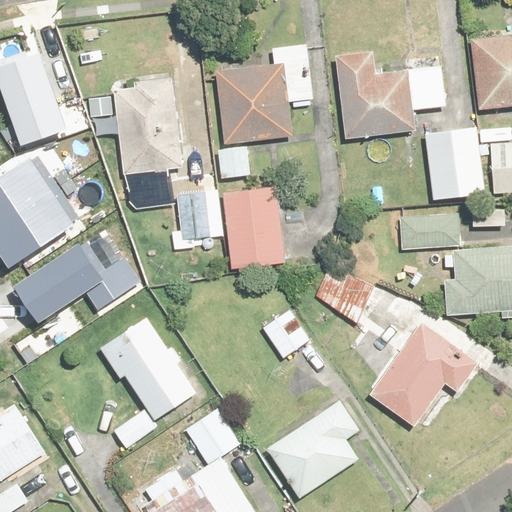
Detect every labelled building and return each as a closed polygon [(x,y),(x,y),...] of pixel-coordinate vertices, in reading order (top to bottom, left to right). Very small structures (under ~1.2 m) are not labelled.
[(511,32),(482,35),(488,112),(511,109),(511,32)] [(278,47),(279,66),(227,69),(231,143),(299,139),(297,102),(317,101),(313,45),(278,47)] [(447,67),(416,70),(377,74),(375,53),(344,56),(351,135),(422,129),(420,109),(451,106),(447,67)] [(181,81),(121,89),(132,175),(191,167),(181,81)] [(1,109),(0,108),(0,176),(1,180),(48,167),(52,181),(80,174),(75,157),(84,154),(64,83),(28,93),(34,111),(4,120),(1,109)] [(484,127),(433,134),(442,199),(493,192),(484,127)] [(511,147),(496,148),(499,194),(511,192),(511,147)] [(254,149),(226,150),(227,177),(255,176),(254,149)] [(284,190),(231,195),(237,266),(291,261),(284,190)] [(217,192),(184,194),(187,240),(220,238),(217,192)] [(461,216),(406,216),(406,248),(461,247),(461,216)] [(0,243),(10,237),(0,221),(0,243)] [(131,239),(89,254),(105,297),(146,282),(131,239)] [(453,281),(453,314),(511,312),(511,245),(465,246),(466,281),(453,281)] [(377,290),(332,270),(319,300),(363,320),(377,290)] [(297,305),(267,325),(290,358),(319,338),(297,305)] [(158,319),(108,351),(127,380),(133,376),(162,419),(205,391),(158,319)] [(468,393),(488,364),(426,322),(376,396),(423,428),(454,383),(468,393)] [(364,429),(344,401),(274,451),(306,497),(364,456),(352,438),(364,429)] [(0,478),(49,449),(23,407),(0,421),(0,478)] [(251,449),(226,410),(193,431),(214,465),(206,471),(199,459),(150,489),(156,499),(146,506),(149,511),(264,511),(233,461),(251,449)] [(160,430),(147,411),(120,430),(133,449),(160,430)] [(23,511),(34,504),(22,486),(0,501),(0,511),(23,511)]
